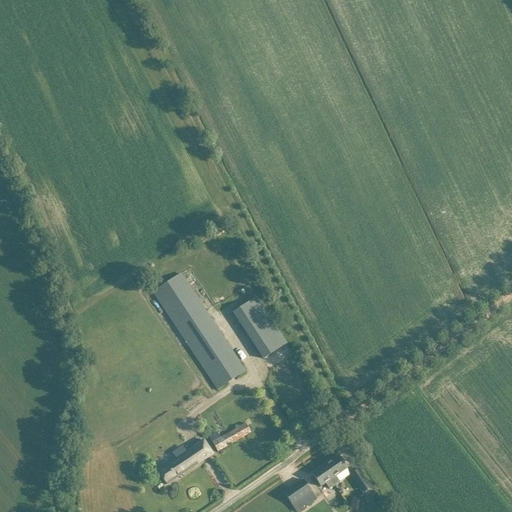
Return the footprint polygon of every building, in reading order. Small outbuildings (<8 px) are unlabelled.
[(217,390),(246,370),(241,363),(240,363),(239,362),(239,361),(238,361),(239,360),(237,357),(236,357),(236,356),(220,332),(219,331),(219,330),(218,329),(217,328),(216,328),(216,327),(216,326),(181,273),(152,292),(217,390)] [(263,359),(287,343),(256,297),(232,312),(263,359)] [(217,432),(209,436),(212,443),(217,452),(251,432),(246,424),(245,423),(220,437),(217,432)] [(212,454),(203,440),(158,471),(166,484),(212,454)] [(338,483),(340,482),(336,476),(347,468),(338,455),(325,464),(338,483)] [(329,489),(338,483),(325,464),(311,474),(320,486),(325,483),(329,489)] [(362,493),(370,486),(358,468),(350,474),(362,493)] [(296,511),(297,511),(316,499),(303,480),(284,493),(296,511)]
